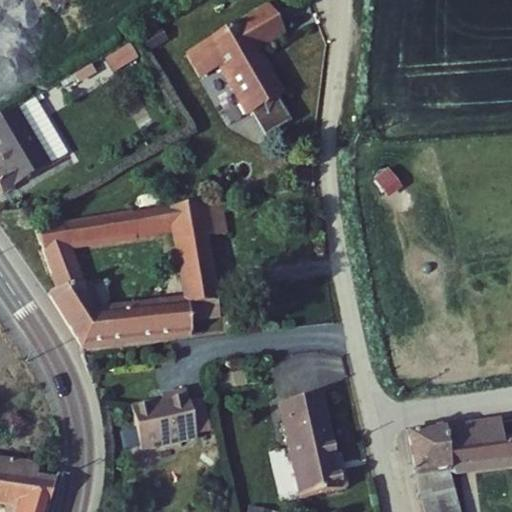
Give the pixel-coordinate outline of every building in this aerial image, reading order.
[(249,115),(283,95),(258,51),(285,35),(270,9),(188,57),(203,81),(222,69),(249,115)] [(130,42),(104,54),(111,69),(138,57),(130,42)] [(283,95),(249,115),(250,117),(284,97),(283,95)] [(19,114),(53,171),(71,160),(36,101),(18,111),(19,114)] [(53,171),(19,114),(18,111),(0,121),(0,169),(3,174),(0,175),(0,194),(3,200),(53,171)] [(228,238),(222,204),(201,208),(208,240),(228,238)] [(84,271),(75,248),(161,235),(162,247),(184,244),(186,262),(174,264),(179,286),(215,279),(208,240),(201,208),(37,232),(58,278),(84,271)] [(91,286),(84,271),(58,278),(64,293),(91,286)] [(215,279),(179,286),(173,287),(176,302),(218,294),(215,279)] [(53,297),(84,349),(225,332),(218,294),(176,302),(170,304),(170,310),(104,316),(91,286),(64,293),(53,297)] [(156,406),(136,411),(145,452),(201,439),(190,394),(166,399),(168,405),(156,408),(156,406)] [(330,394),(287,403),(306,498),(354,489),(350,470),(344,470),(330,394)] [(453,511),(445,473),(511,463),(511,439),(509,440),(507,422),(411,435),(416,471),(417,495),(423,497),(426,511),(453,511)] [(135,426),(122,427),(124,450),(137,449),(135,426)] [(0,463),(0,504),(26,508),(24,511),(50,511),(58,486),(32,483),(34,469),(0,463)]
